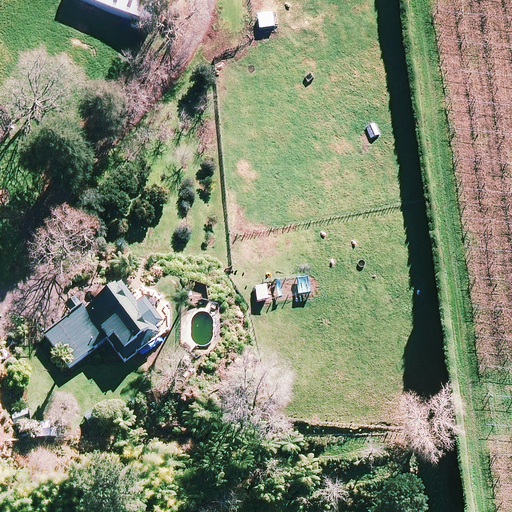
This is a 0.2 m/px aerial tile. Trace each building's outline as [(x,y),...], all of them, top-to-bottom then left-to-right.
[(138,0),(79,0),(130,20),(138,0)] [(273,26),(271,11),(254,12),(256,27),(273,26)] [(207,278),(188,279),(188,304),(208,303),(207,278)] [(104,337),(125,364),(157,339),(152,332),(160,326),(139,298),(131,303),(113,279),(41,335),(66,366),(104,337)] [(265,279),(250,281),(252,300),(267,299),(265,279)]
